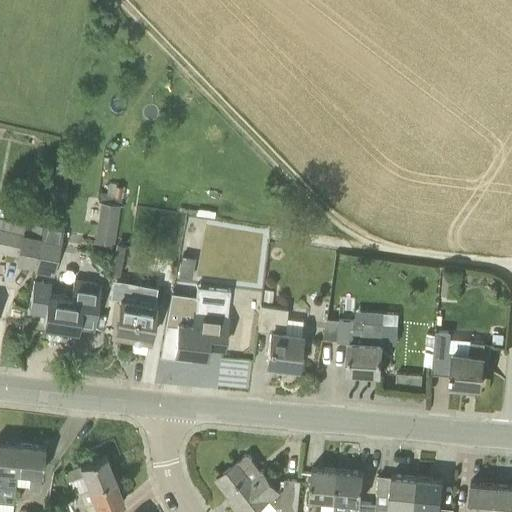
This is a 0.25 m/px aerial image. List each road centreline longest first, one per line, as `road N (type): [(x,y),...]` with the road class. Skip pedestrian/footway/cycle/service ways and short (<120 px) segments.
road 1 (track): [(511,267),(378,244),(352,230),(125,0)]
road 2 (tertiary): [(161,404),(510,435)]
road 3 (tertiary): [(0,384),(161,404)]
